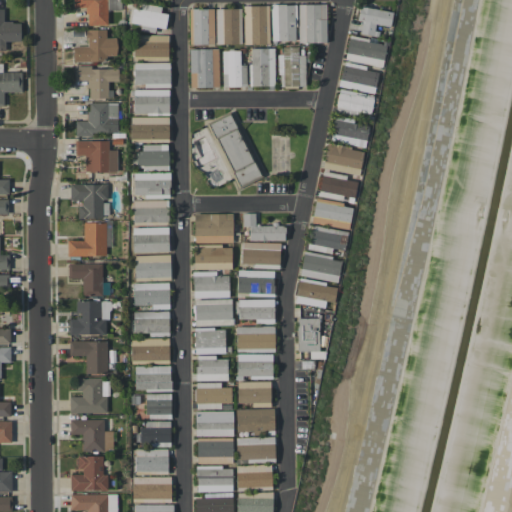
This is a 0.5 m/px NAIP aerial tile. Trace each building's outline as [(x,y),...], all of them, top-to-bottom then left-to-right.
[(107,25),(107,10),(121,10),(120,0),(72,0),(73,7),(86,7),(87,25),(107,25)] [(140,24),(139,31),(154,32),(155,27),(165,28),(167,14),(160,13),(160,6),(141,4),(140,9),(132,8),(130,23),(140,24)] [(295,40),(294,4),(270,5),(271,41),(295,40)] [(326,42),(325,4),(297,4),(298,43),(326,42)] [(268,5),(243,6),(243,44),(268,44),(268,5)] [(359,34),(375,36),(377,24),(389,27),(392,12),(359,6),(356,21),(361,22),(359,34)] [(213,8),(189,9),(190,45),(213,44),(213,8)] [(240,8),(215,9),(215,44),(241,43),(240,8)] [(104,61),(104,56),(116,56),(116,38),(105,38),(105,29),(86,30),(86,46),(72,46),(73,62),(104,61)] [(168,35),(132,35),(132,59),(167,60),(168,35)] [(344,60),(382,67),(386,45),(366,41),(367,38),(349,35),(344,60)] [(304,55),(298,55),(298,47),(278,47),(279,74),(283,74),(283,88),(305,87),(304,55)] [(273,48),(250,48),(251,86),(274,86),(273,48)] [(218,49),(189,49),(189,88),(218,87),(218,49)] [(222,87),(245,86),(245,65),(239,65),(239,50),(221,51),(222,87)] [(169,62),(132,63),(133,84),(143,84),(143,88),(169,87),(169,62)] [(373,94),(378,70),(343,62),(338,86),(373,94)] [(21,72),(2,72),(2,64),(0,63),(0,106),(3,107),(3,92),(21,92),(21,72)] [(88,98),(108,98),(107,81),(118,81),(118,67),(74,67),(74,80),(88,80),(88,98)] [(168,90),(133,89),(133,113),(168,114),(168,90)] [(335,114),(359,116),(359,113),(371,114),(373,94),(337,90),(335,114)] [(117,134),(117,103),(88,102),(87,121),(75,121),(75,134),(117,134)] [(237,186),(258,177),(231,114),(210,123),(237,186)] [(168,117),(130,116),(130,141),(168,142),(168,117)] [(367,125),(353,124),(353,118),(333,116),(330,143),(366,146),(367,125)] [(117,149),(108,149),(108,141),(75,140),(74,155),(85,155),(85,172),(116,172),(117,149)] [(167,168),(167,144),(137,145),(138,169),(167,168)] [(359,174),(362,150),(325,146),(323,170),(359,174)] [(133,197),(169,196),(169,172),(132,173),(133,197)] [(8,179),(0,178),(0,194),(8,195),(8,179)] [(107,184),(69,184),(69,202),(77,202),(77,218),(108,217),(108,201),(107,201),(107,184)] [(7,199),(0,199),(0,213),(8,214),(7,199)] [(351,207),(342,206),(343,202),(314,199),(311,224),(349,228),(351,207)] [(132,200),(132,222),(167,222),(168,200),(132,200)] [(232,242),(232,213),(193,214),(194,242),(232,242)] [(284,241),(284,225),(254,224),(254,214),(242,213),(242,225),(249,226),(249,240),(284,241)] [(105,255),(105,222),(83,222),(83,240),(67,240),(67,256),(105,255)] [(306,248),(330,254),(332,248),(343,251),(347,232),(311,224),(306,248)] [(167,227),(131,227),(132,253),(168,252),(167,227)] [(279,268),(279,243),(241,242),(240,264),(253,264),(253,268),(279,268)] [(231,269),(231,246),(193,246),(193,269),(231,269)] [(299,275),(336,282),(341,259),(303,252),(299,275)] [(0,268),(9,269),(8,254),(0,254),(0,268)] [(169,255),(133,255),(134,278),(169,277),(169,255)] [(101,263),(67,264),(68,279),(81,278),(82,296),(102,295),(101,263)] [(236,294),(273,296),(274,271),(237,269),(236,294)] [(192,272),(193,298),(228,297),(228,275),(215,275),(215,271),(192,272)] [(0,291),(9,292),(9,274),(0,274),(0,291)] [(334,302),(336,284),(297,280),(295,303),(324,306),(325,301),(334,302)] [(132,283),(132,305),(150,305),(151,309),(168,309),(168,282),(132,283)] [(194,326),(231,325),(231,299),(193,299),(194,326)] [(273,299),(237,299),(237,321),(273,321),(273,299)] [(107,301),(75,300),(75,316),(68,316),(68,334),(107,335),(107,301)] [(168,334),(168,311),(133,312),(133,335),(168,334)] [(296,351),(318,351),(319,318),(296,318),(296,351)] [(235,327),(236,352),(274,351),(273,326),(235,327)] [(0,343),(9,344),(9,328),(0,328),(0,343)] [(224,353),(224,328),(193,329),(193,354),(224,353)] [(168,338),(129,339),(130,361),(168,360),(168,338)] [(106,341),(69,341),(69,355),(84,355),(85,374),(106,373),(106,341)] [(0,362),(10,362),(9,347),(0,347),(0,362)] [(236,354),(236,378),(272,378),(272,354),(236,354)] [(195,381),(227,380),(227,359),(215,359),(215,355),(195,355),(195,381)] [(134,390),(170,389),(169,365),(133,366),(134,390)] [(107,413),(107,378),(76,378),(76,395),(69,395),(69,412),(107,413)] [(270,406),(269,381),(236,382),(237,403),(250,403),(250,407),(270,406)] [(230,387),(220,387),(220,383),(195,383),(195,409),(220,409),(220,403),(230,403),(230,387)] [(170,418),(170,393),(145,394),(145,418),(170,418)] [(0,416),(10,416),(9,401),(0,401),(0,416)] [(235,409),(235,433),(273,432),(273,408),(235,409)] [(195,411),(195,436),(232,435),(232,411),(195,411)] [(103,419),(69,419),(69,434),(81,434),(81,451),(112,450),(112,431),(103,431),(103,419)] [(0,442),(11,442),(10,420),(0,420),(0,442)] [(170,421),(141,421),(141,445),(169,446),(170,421)] [(237,463),(274,462),(273,436),(236,437),(237,463)] [(232,463),(231,439),(196,439),(197,463),(232,463)] [(134,449),(134,471),(167,470),(167,448),(134,449)] [(102,456),(78,456),(78,474),(69,474),(69,490),(107,490),(106,474),(102,475),(102,456)] [(11,471),(2,471),(1,457),(0,457),(0,492),(11,492),(11,471)] [(270,464),(235,465),(236,487),(271,486),(270,464)] [(231,491),(231,466),(196,467),(196,491),(231,491)] [(131,501),(170,502),(170,477),(132,476),(131,501)] [(232,511),(231,492),(202,493),(202,498),(195,498),(195,511),(232,511)] [(271,511),(272,493),(237,492),(236,511),(271,511)] [(116,511),(117,494),(70,494),(69,510),(86,510),(86,511),(116,511)] [(0,496),(0,511),(11,511),(11,497),(0,496)]
